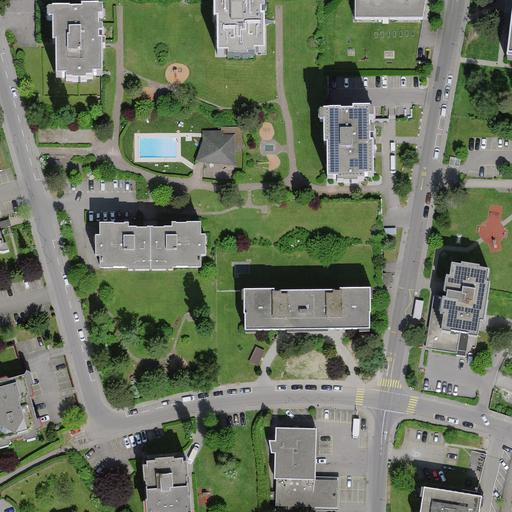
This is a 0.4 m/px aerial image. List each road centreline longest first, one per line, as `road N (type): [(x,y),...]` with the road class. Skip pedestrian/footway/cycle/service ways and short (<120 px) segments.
road 1 (residential): [(385,400),(457,0)]
road 2 (residential): [(103,430),(0,66)]
road 3 (residential): [(103,430),(245,397),(385,400)]
road 4 (residential): [(385,400),(511,432)]
